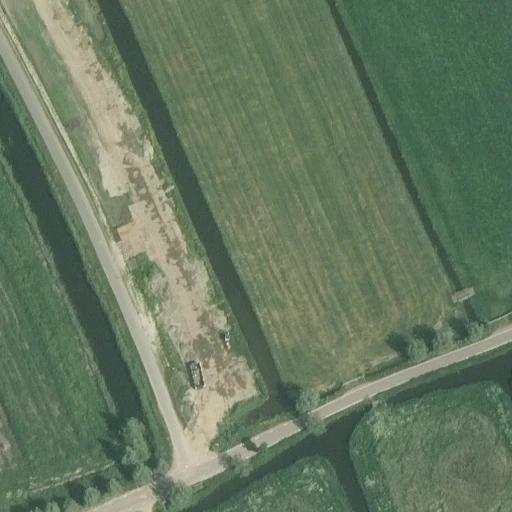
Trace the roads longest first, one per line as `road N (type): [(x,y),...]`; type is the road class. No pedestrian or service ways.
road 1 (unclassified): [(111,511),(511,335)]
road 2 (unknown): [(161,394),(164,367),(0,5)]
